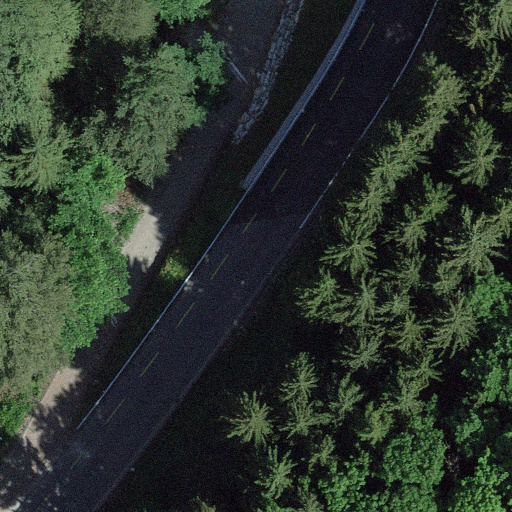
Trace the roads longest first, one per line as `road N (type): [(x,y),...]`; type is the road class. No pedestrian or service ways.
road 1 (tertiary): [(406,0),(374,71),(147,396),(53,511)]
road 2 (track): [(258,0),(207,142),(18,466),(6,511)]
road 3 (track): [(349,511),(511,285)]
